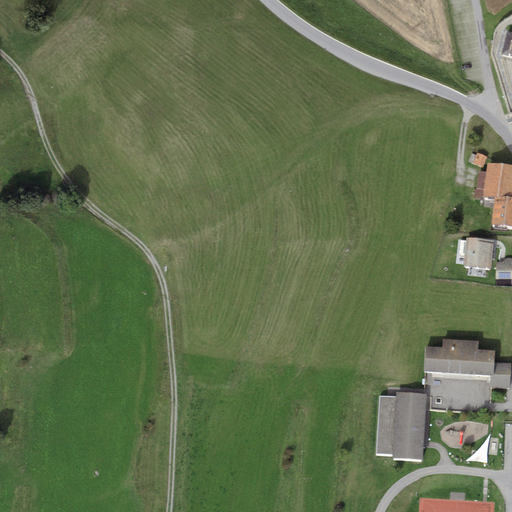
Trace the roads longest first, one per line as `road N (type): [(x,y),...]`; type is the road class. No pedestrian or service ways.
road 1 (track): [(168,511),(176,396),(161,273),(61,170),(20,69),(0,56)]
road 2 (tertiary): [(268,0),(355,59),(465,101),(511,143)]
road 3 (residential): [(511,477),(426,471),(401,483),(379,511)]
road 4 (track): [(474,0),(491,120)]
